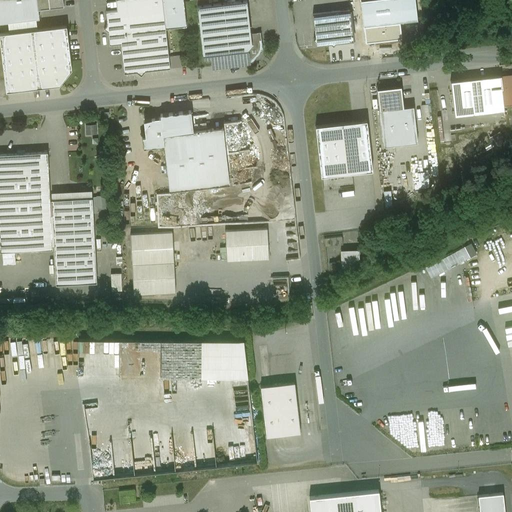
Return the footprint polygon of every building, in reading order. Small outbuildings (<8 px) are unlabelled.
[(36,0),(0,0),(0,23),(39,19),(38,9),(36,0)] [(49,0),(36,0),(38,9),(50,8),(49,0)] [(162,0),(115,0),(117,10),(105,11),(107,25),(104,29),(108,32),(109,45),(120,44),(124,74),(136,72),(141,76),(145,71),(170,68),(165,29),(162,0)] [(183,0),(162,0),(165,29),(186,26),(183,0)] [(247,1),(197,6),(203,56),(213,55),(248,51),(252,45),(250,33),(247,1)] [(350,10),(312,14),(315,37),(313,39),(316,41),(316,45),(331,43),(333,45),(335,43),(353,41),(350,10)] [(66,26),(0,33),(0,42),(6,91),(59,85),(71,69),(66,26)] [(248,51),(213,55),(214,67),(252,62),(262,50),(261,32),(250,33),(252,45),(248,51)] [(183,66),(182,54),(172,55),(173,67),(183,66)] [(505,111),(504,103),(501,78),(501,76),(451,82),(455,117),(505,111)] [(511,102),(511,76),(501,78),(504,103),(511,102)] [(399,91),(378,93),(384,146),(415,142),(411,106),(401,107),(399,91)] [(191,111),(160,114),(161,117),(151,118),(151,120),(149,121),(146,125),(146,127),(144,127),(145,136),(142,137),(143,148),(164,145),(169,191),(229,184),(223,128),(193,131),(191,111)] [(321,175),(372,169),(366,121),(315,126),(321,175)] [(98,124),(87,124),(87,137),(98,137),(98,124)] [(69,132),(69,149),(80,149),(80,132),(69,132)] [(47,152),(0,154),(0,251),(40,250),(36,166),(48,166),(47,152)] [(94,191),(53,192),(56,285),(97,284),(94,191)] [(107,208),(107,195),(95,196),(96,208),(107,208)] [(267,225),(227,227),(229,259),(269,257),(267,225)] [(172,231),(131,233),(135,293),(175,291),(172,231)] [(344,236),(328,237),(329,251),(343,250),(344,266),(361,265),(361,249),(344,250),(344,236)] [(431,278),(471,257),(465,247),(425,267),(431,278)] [(273,290),(290,291),(291,278),(274,277),(273,290)] [(244,340),(201,340),(201,376),(248,377),(244,340)] [(295,382),(261,386),(266,436),(300,432),(295,382)] [(135,489),(119,491),(120,502),(136,501),(135,489)] [(309,497),(310,511),(380,511),(378,490),(309,497)]
